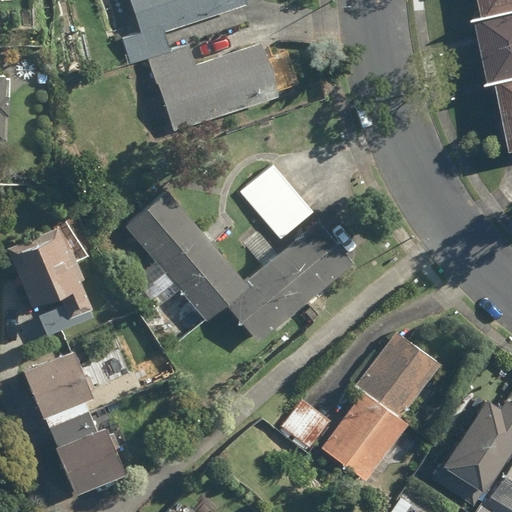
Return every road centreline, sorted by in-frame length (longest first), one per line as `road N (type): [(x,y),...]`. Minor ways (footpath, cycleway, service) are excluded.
road 1 (unknown): [(438,201),(324,342),(128,511)]
road 2 (residential): [(383,0),(409,140),(438,201),(511,286)]
